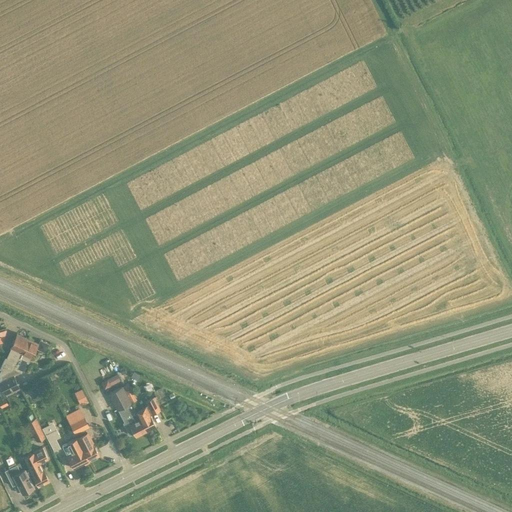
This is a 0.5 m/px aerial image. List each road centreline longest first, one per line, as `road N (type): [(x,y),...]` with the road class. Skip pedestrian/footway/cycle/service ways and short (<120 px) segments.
road 1 (secondary): [(130,477),(309,392),(511,332)]
road 2 (residential): [(130,477),(67,349),(0,315)]
